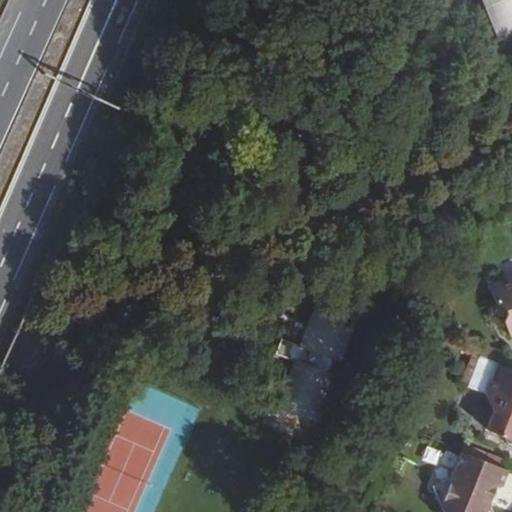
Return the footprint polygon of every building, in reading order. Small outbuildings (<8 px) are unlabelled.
[(511,42),(511,0),(490,0),(510,43),(511,42)] [(511,271),(489,281),(494,292),(491,303),(501,310),(511,331),(511,330),(511,271)] [(352,359),(368,318),(329,303),(313,345),(308,343),(301,360),(306,363),(289,408),(327,423),(345,378),(340,376),(347,358),(352,359)] [(511,369),(503,366),(498,378),(491,396),(488,403),(493,412),(489,422),(494,435),(511,442),(511,369)] [(491,396),(498,378),(481,382),(491,396)] [(447,446),(466,453),(468,446),(450,439),(447,446)] [(511,479),(511,472),(466,453),(456,477),(448,479),(450,489),(444,493),(449,511),(496,511),(498,507),(491,504),(499,485),(508,489),(511,479)] [(450,489),(448,479),(441,482),(444,493),(450,489)]
